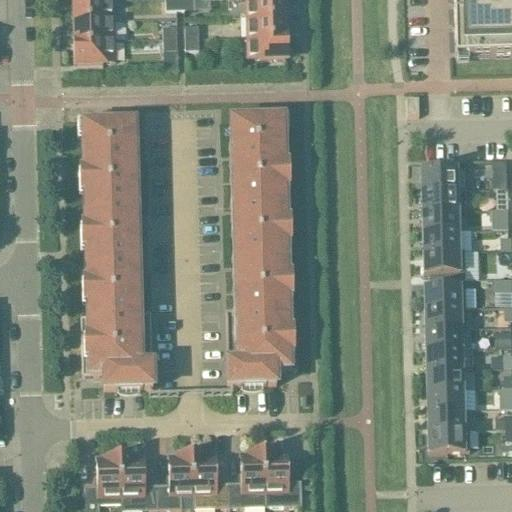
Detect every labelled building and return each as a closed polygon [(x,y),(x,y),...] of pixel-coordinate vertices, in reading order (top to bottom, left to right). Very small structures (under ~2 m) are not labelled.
[(283,0),(245,1),(245,21),(284,20),(283,0)] [(511,0),(452,0),(454,62),(511,60),(511,0)] [(193,1),(179,2),(179,14),(193,14),(193,1)] [(165,3),(165,15),(179,14),(179,2),(165,3)] [(113,25),(113,5),(74,6),(74,26),(113,25)] [(245,21),(246,41),(287,40),(287,39),(285,39),(284,20),(245,21)] [(75,45),(73,45),(73,46),(114,45),(113,25),(74,26),(75,45)] [(184,43),(198,42),(198,30),(184,31),(184,43)] [(176,31),(162,31),(162,43),(176,43),(176,31)] [(247,62),(288,61),(287,40),(246,41),(247,62)] [(184,55),(198,54),(198,42),(184,43),(184,55)] [(177,55),(176,43),(162,43),(162,55),(177,55)] [(114,66),(114,45),(73,46),(73,67),(114,66)] [(418,120),(418,101),(406,101),(406,121),(418,120)] [(239,316),(225,316),(227,391),(237,391),(237,392),(241,391),(241,390),(261,390),(261,391),(265,391),(265,390),(275,390),(275,375),(297,375),(295,316),(288,316),(287,301),(280,301),(280,280),(287,280),(286,245),(279,246),(278,225),(285,225),(284,190),(277,191),(277,170),(284,170),(283,135),(276,135),(276,124),(233,125),(239,316)] [(136,319),(131,127),(89,129),(89,140),(82,141),(83,175),(90,175),(90,195),(83,196),(84,230),(91,230),(92,251),(85,251),(86,285),(93,285),(93,306),(86,306),(87,321),(79,321),(81,380),(103,380),(103,394),(113,394),(113,395),(117,395),(117,394),(138,393),(138,394),(141,394),(141,393),(152,393),(150,318),(136,319)] [(457,195),(467,195),(466,173),(420,174),(420,195),(457,195)] [(495,193),(497,193),(505,193),(505,181),(497,181),(491,181),(492,193),(495,193)] [(457,215),(457,195),(420,195),(421,216),(457,215)] [(496,214),(507,214),(506,201),(496,201),(496,214)] [(507,226),(507,214),(496,214),(490,214),(491,226),(507,226)] [(458,235),(457,215),(421,216),(421,236),(458,235)] [(459,255),(458,235),(421,236),(422,257),(459,256),(459,255)] [(499,242),(499,255),(510,255),(510,242),(499,242)] [(459,255),(459,256),(422,257),(423,278),(464,277),(463,255),(459,255)] [(464,284),(464,277),(429,278),(429,285),(464,284)] [(493,284),(494,296),(511,296),(511,284),(493,284)] [(465,312),(464,291),(423,292),(423,313),(465,312)] [(465,334),(465,312),(423,313),(424,334),(461,333),(461,334),(465,334)] [(461,352),(461,334),(461,333),(424,334),(425,354),(461,353),(461,352)] [(498,338),(499,350),(510,350),(510,337),(498,338)] [(461,352),(461,353),(425,354),(425,375),(462,374),(462,375),(471,374),(471,352),(461,352)] [(502,372),(511,372),(511,359),(510,360),(502,360),(502,372)] [(462,394),(462,375),(462,374),(425,375),(426,395),(462,394)] [(502,380),(503,393),(511,393),(511,380),(502,380)] [(511,392),(511,393),(503,393),(499,393),(499,413),(511,413),(511,392)] [(463,414),(462,394),(426,395),(426,415),(463,414)] [(463,434),(463,414),(426,415),(427,436),(463,435),(463,434)] [(463,434),(463,435),(427,436),(427,457),(469,456),(468,434),(463,434)] [(265,511),(301,511),(300,486),(287,486),(287,457),(284,457),(284,455),(263,456),(265,511)] [(228,511),(246,511),(265,511),(263,456),(242,456),(242,458),(239,458),(240,488),(228,488),(228,511)] [(212,457),(191,458),(192,501),(192,511),(228,511),(228,488),(215,488),(215,459),(212,459),(212,457)] [(180,511),(181,501),(192,501),(191,458),(170,458),(170,460),(167,460),(168,489),(156,490),(156,511),(180,511)] [(119,460),(121,509),(120,511),(156,511),(156,490),(144,490),(143,461),(138,461),(138,459),(119,460)] [(98,511),(98,509),(121,509),(119,460),(101,460),(101,462),(95,462),(96,491),(84,492),(84,511),(98,511)]
